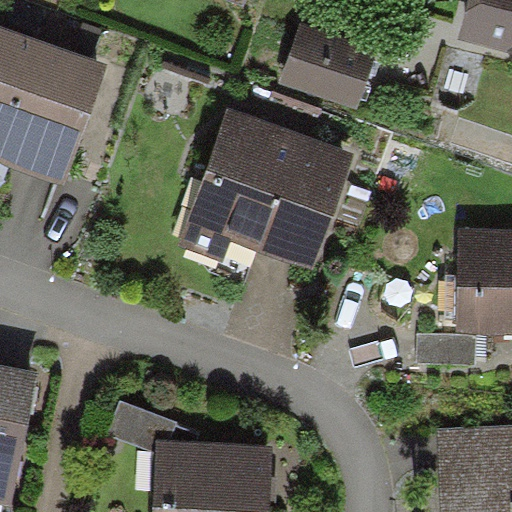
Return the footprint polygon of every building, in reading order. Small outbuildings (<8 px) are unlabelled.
[(511,0),(465,0),(459,24),(511,37),(511,0)] [(0,21),(5,5),(0,3),(0,147),(68,169),(102,60),(0,28),(0,21)] [(374,42),(296,16),(279,69),(356,94),(374,42)] [(349,148),(226,100),(175,229),(225,248),(234,225),(308,254),(349,148)] [(511,232),(457,231),(454,312),(426,311),(424,358),(485,360),(486,332),(511,332),(511,232)] [(27,365),(0,360),(0,489),(4,490),(27,365)] [(111,425),(158,443),(156,511),(264,511),(267,438),(173,435),(173,417),(122,397),(111,425)] [(511,511),(511,428),(446,431),(448,511),(511,511)]
